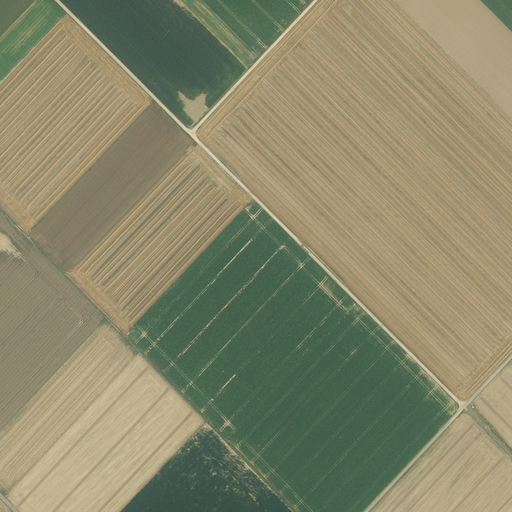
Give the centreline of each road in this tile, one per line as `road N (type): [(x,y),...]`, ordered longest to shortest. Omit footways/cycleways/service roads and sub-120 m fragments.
road 1 (track): [(464,407),(57,0)]
road 2 (track): [(0,207),(295,511)]
road 3 (track): [(194,137),(322,0)]
road 4 (track): [(464,407),(366,511)]
